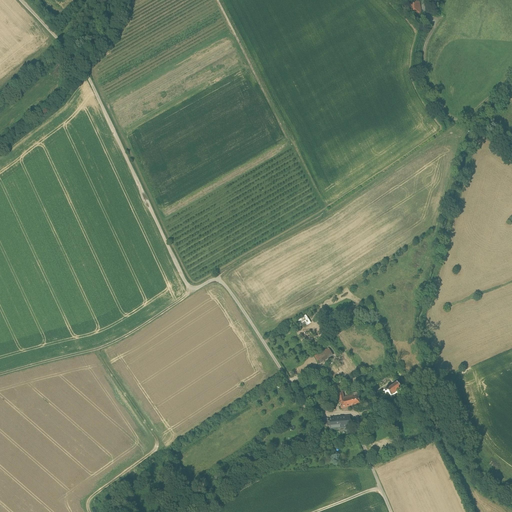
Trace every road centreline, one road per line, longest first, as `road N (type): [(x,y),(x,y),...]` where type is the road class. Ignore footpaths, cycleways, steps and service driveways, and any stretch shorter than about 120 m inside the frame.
road 1 (unclassified): [(391,511),(355,413),(308,408),(221,280),(188,284),(85,71),(21,0)]
road 2 (track): [(457,120),(326,213),(213,279)]
road 3 (track): [(326,213),(216,0)]
road 4 (track): [(194,288),(120,338),(0,373)]
road 5 (track): [(90,511),(90,497),(158,443),(98,347)]
road 6 (track): [(511,73),(465,116),(451,117),(426,83),(424,46),(436,22),(428,15)]
